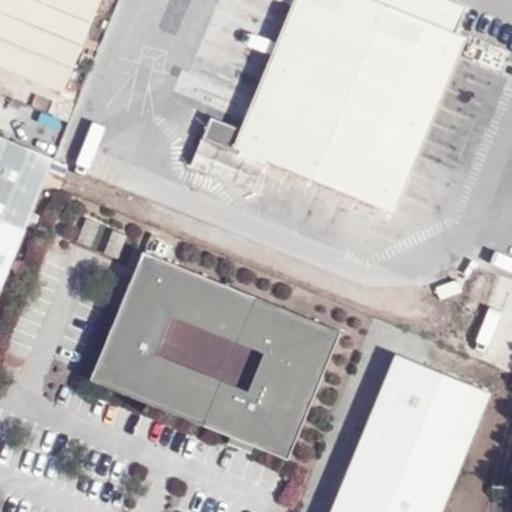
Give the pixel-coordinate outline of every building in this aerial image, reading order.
[(106,0),(0,0),(0,57),(68,86),(106,0)] [(235,139),(241,153),(303,0),(290,0),(239,130),(235,139)] [(380,209),(452,33),(463,6),(447,0),(303,0),(241,153),(266,163),(380,209)] [(463,37),(452,33),(380,209),(391,214),(463,37)] [(256,197),(266,163),(241,153),(235,139),(239,130),(209,120),(189,169),(256,197)] [(0,129),(0,213),(33,227),(54,178),(61,155),(0,129)] [(0,309),(33,227),(0,213),(0,309)] [(340,329),(144,248),(92,376),(231,433),(227,441),(250,451),(253,443),(288,457),(340,329)] [(441,511),(491,391),(397,353),(331,511),(441,511)]
